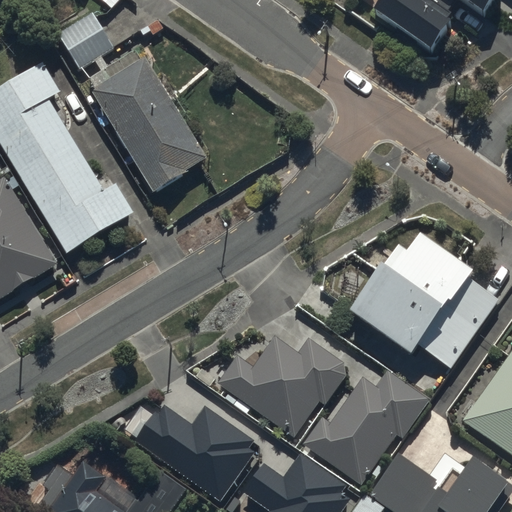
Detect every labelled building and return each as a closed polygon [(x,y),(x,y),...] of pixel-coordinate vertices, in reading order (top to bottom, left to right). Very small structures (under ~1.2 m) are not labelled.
[(121,0),(102,0),(115,9),(121,0)] [(504,0),(386,0),(372,21),(431,61),(455,26),(450,23),(461,7),(487,25),(504,0)] [(57,39),(80,77),(117,54),(94,17),(57,39)] [(157,200),(210,167),(147,65),(94,98),(157,200)] [(108,199),(52,108),(65,100),(46,70),(33,78),(0,98),(0,148),(71,263),(126,228),(138,221),(120,192),(108,199)] [(0,308),(22,295),(61,271),(7,184),(0,188),(0,308)] [(358,331),(415,371),(425,357),(450,376),(498,308),(472,290),(477,283),(420,242),(358,331)] [(238,355),(220,383),(296,438),(322,403),(326,406),(348,377),(346,364),(309,338),(299,352),(277,336),(255,366),(238,355)] [(511,460),(511,360),(465,428),(511,460)] [(305,446),(310,449),(364,487),(398,436),(404,440),(431,401),(388,372),(377,387),(363,378),(332,424),(324,419),(305,446)] [(163,410),(136,448),(224,510),(251,472),(264,453),(207,413),(194,432),(163,410)] [(301,459),(284,484),(264,470),(244,498),(264,511),(351,511),(354,508),(343,500),(349,493),(301,459)] [(394,511),(506,511),(511,504),(511,490),(477,466),(468,478),(446,463),(432,483),(401,461),(375,498),(394,511)] [(43,511),(180,511),(190,499),(160,478),(139,508),(87,471),(77,485),(68,478),(60,472),(45,494),(53,499),(43,511)] [(358,511),(379,511),(365,502),(358,511)]
